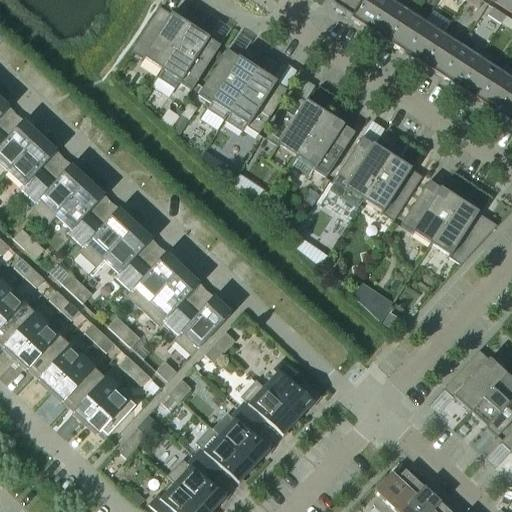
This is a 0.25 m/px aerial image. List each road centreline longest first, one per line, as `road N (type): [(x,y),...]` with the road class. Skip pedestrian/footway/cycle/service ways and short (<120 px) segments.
road 1 (residential): [(382,416),(0,75)]
road 2 (residential): [(511,171),(285,20),(299,0)]
road 3 (residential): [(382,416),(396,389),(511,259)]
road 4 (residential): [(119,511),(0,398)]
road 5 (residential): [(484,511),(382,416)]
road 6 (residential): [(292,511),(382,416)]
